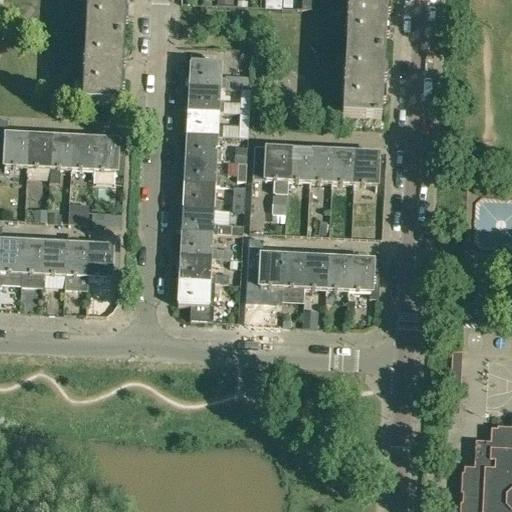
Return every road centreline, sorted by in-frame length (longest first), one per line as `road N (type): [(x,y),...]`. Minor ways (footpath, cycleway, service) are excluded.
road 1 (unclassified): [(405,365),(422,0)]
road 2 (residential): [(143,350),(161,0)]
road 3 (residential): [(405,365),(143,350)]
road 4 (unclassified): [(398,511),(405,365)]
road 5 (residential): [(143,350),(0,342)]
